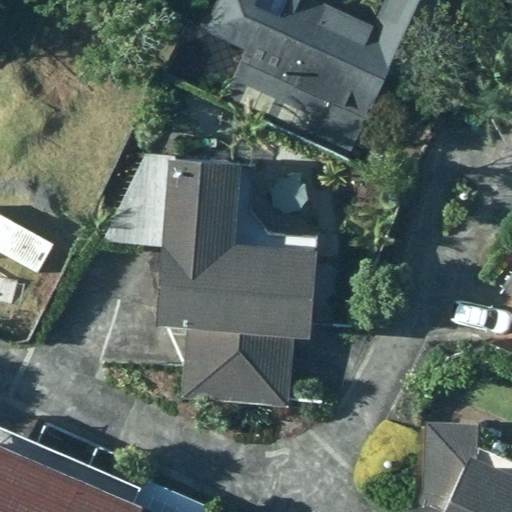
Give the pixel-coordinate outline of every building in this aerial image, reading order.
[(145,45),(82,0),(74,0),(35,55),(103,103),(145,45)] [(491,11),(467,0),(204,0),(188,33),(227,52),(223,60),(228,63),(214,93),(338,153),(380,66),(449,99),(491,11)] [(239,164),(145,158),(136,325),(175,327),(172,395),(281,402),(290,233),(253,231),(237,210),(239,164)] [(511,260),(490,292),(511,306),(511,260)] [(511,511),(511,467),(467,450),(464,420),(414,419),(414,506),(394,509),(395,511),(511,511)] [(0,511),(136,511),(117,504),(126,485),(0,432),(0,511)]
